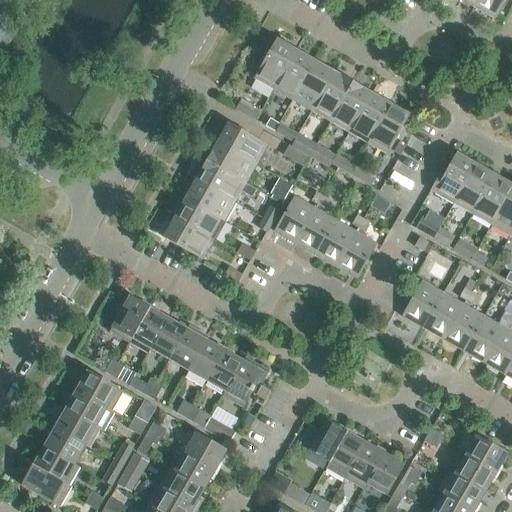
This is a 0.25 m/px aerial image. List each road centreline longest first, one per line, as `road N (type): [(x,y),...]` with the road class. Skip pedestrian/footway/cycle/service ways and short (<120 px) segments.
road 1 (residential): [(84,222),(251,321),(285,263),(357,295),(402,224),(413,171),(454,114)]
road 2 (residential): [(264,463),(309,381),(364,411),(400,408),(423,385),(448,388),(511,423)]
road 3 (residential): [(97,198),(211,0)]
road 4 (residential): [(434,0),(415,6),(387,51),(306,0)]
road 5 (residential): [(0,365),(84,222)]
